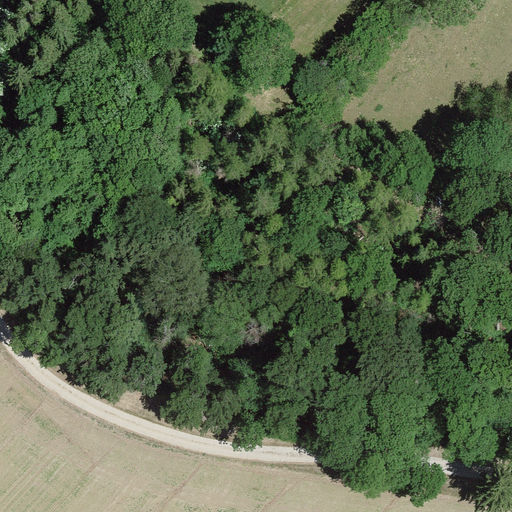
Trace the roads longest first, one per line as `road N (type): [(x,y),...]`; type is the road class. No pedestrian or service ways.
road 1 (track): [(0,326),(71,401),(166,444),(511,476)]
road 2 (track): [(443,473),(434,392),(459,231),(439,185)]
road 3 (track): [(459,231),(293,138)]
